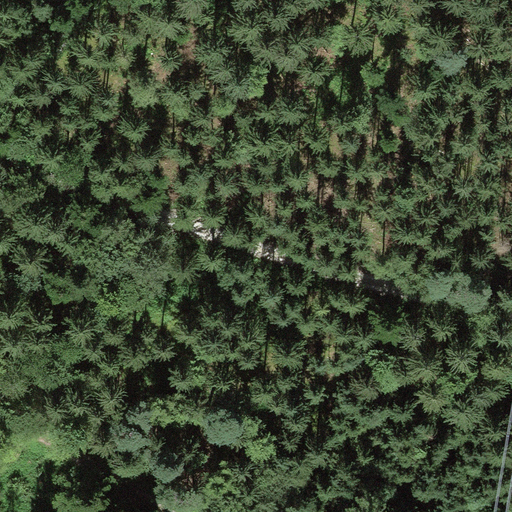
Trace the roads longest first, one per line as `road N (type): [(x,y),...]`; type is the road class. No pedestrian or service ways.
road 1 (track): [(0,151),(169,219),(357,281),(511,317)]
road 2 (track): [(147,511),(0,418)]
